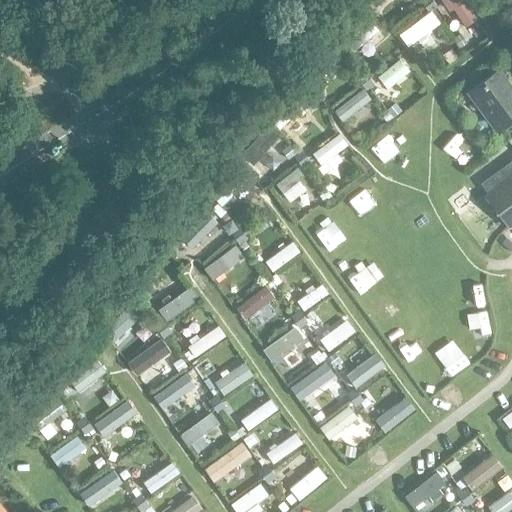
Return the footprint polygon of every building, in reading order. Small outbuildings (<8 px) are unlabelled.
[(447,0),(465,27),(477,20),(464,0),(447,0)] [(430,13),(399,36),(407,47),(438,25),(430,13)] [(369,23),(346,41),(354,52),(377,33),(369,23)] [(329,49),(303,77),(315,87),(340,59),(329,49)] [(398,60),(376,79),(386,91),(408,72),(398,60)] [(511,88),(511,87),(508,89),(494,71),(466,92),(496,131),(511,119),(511,88)] [(296,90),(270,118),(282,128),(307,101),(296,90)] [(361,91),(333,113),(341,124),(369,101),(361,91)] [(267,126),(241,154),(253,164),(279,136),(267,126)] [(337,136),(311,156),(319,167),(346,146),(337,136)] [(511,146),(511,158),(480,183),(487,193),(484,196),(507,227),(511,223),(511,136),(508,140),(511,146)] [(297,167),(272,185),(279,195),(304,177),(297,167)] [(237,171),(210,197),(222,209),(247,182),(237,171)] [(204,214),(179,239),(190,251),(215,225),(204,214)] [(291,240),(261,263),(271,275),(301,253),(291,240)] [(234,245),(204,268),(213,280),(243,258),(234,245)] [(322,280),(292,303),(301,315),(331,292),(322,280)] [(264,285),(234,307),(243,320),(273,297),(264,285)] [(189,288),(157,310),(166,323),(182,311),(198,301),(189,288)] [(126,309),(101,333),(112,345),(137,321),(126,309)] [(347,318),(316,341),(326,353),(356,330),(347,318)] [(224,336),(217,326),(186,347),(194,357),(224,336)] [(293,326),(263,349),(272,361),(302,339),(293,326)] [(158,342),(126,364),(135,377),(167,354),(158,342)] [(375,356),(345,379),(354,391),(384,369),(375,356)] [(95,362),(67,383),(76,394),(104,374),(95,362)] [(243,362),(213,385),(222,397),(252,375),(243,362)] [(323,363),(288,389),(298,403),(333,377),(323,363)] [(185,376),(153,398),(161,411),(194,388),(185,376)] [(268,398),(238,421),(247,433),(277,411),(268,398)] [(406,399),(373,423),(383,436),(415,411),(406,399)] [(55,400),(27,420),(36,432),(64,412),(55,400)] [(126,403),(92,427),(101,439),(135,415),(126,403)] [(347,407),(317,430),(327,442),(357,419),(347,407)] [(511,407),(497,419),(506,431),(511,426),(511,407)] [(209,414),(177,437),(185,449),(218,427),(209,414)] [(295,433),(264,456),(274,468),(304,445),(295,433)] [(77,436),(49,456),(58,468),(86,448),(77,436)] [(240,443),(202,471),(211,485),(250,458),(240,443)] [(490,457),(461,480),(471,492),(500,470),(490,457)] [(170,463),(140,486),(150,498),(180,476),(170,463)] [(317,466),(287,489),(296,501),(326,479),(317,466)] [(106,474),(78,495),(87,507),(115,486),(106,474)] [(434,476),(405,499),(414,511),(444,489),(434,476)] [(259,485),(228,507),(232,511),(247,511),(268,497),(259,485)] [(0,511),(20,511),(24,509),(8,491),(0,498),(0,511)] [(511,491),(487,510),(488,511),(508,511),(511,509),(511,491)] [(191,498),(172,511),(197,511),(200,510),(191,498)]
